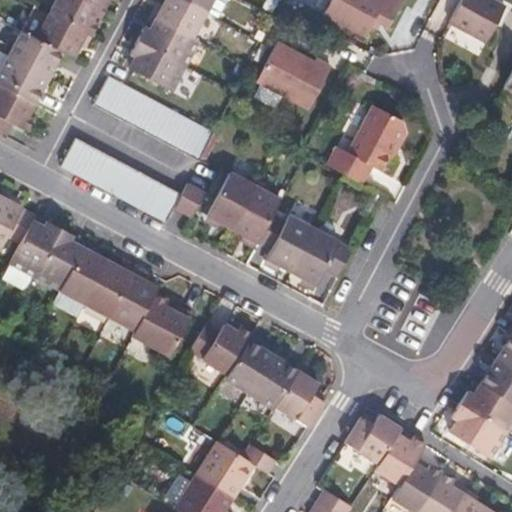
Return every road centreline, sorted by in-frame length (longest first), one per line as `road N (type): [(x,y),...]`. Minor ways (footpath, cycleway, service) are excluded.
road 1 (residential): [(0,157),(344,339)]
road 2 (residential): [(344,339),(438,144),(442,126),(428,83),(410,73)]
road 3 (residential): [(385,362),(421,381),(453,368),(511,274)]
road 4 (residential): [(385,362),(295,511)]
